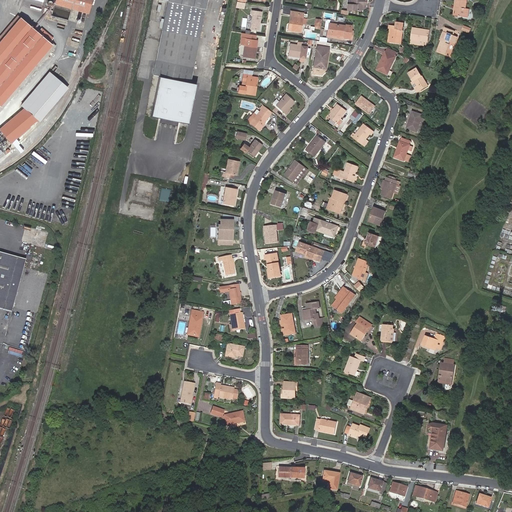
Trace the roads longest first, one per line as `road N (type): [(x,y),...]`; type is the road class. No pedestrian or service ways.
road 1 (residential): [(351,68),(397,103),(354,233),(338,267),(314,284),(258,296)]
road 2 (residential): [(324,100),(269,157),(252,197),(258,296)]
road 3 (residential): [(267,381),(268,440),(375,466)]
road 4 (residential): [(375,466),(511,485)]
road 5 (residential): [(280,0),(269,59),(324,100)]
